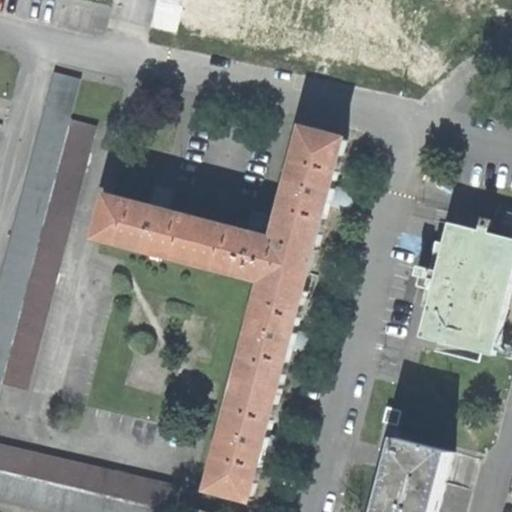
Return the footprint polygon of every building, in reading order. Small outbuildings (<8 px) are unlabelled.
[(184,0),(160,0),(154,27),(176,34),(184,0)] [(189,0),(185,22),(438,78),(443,53),(473,60),(480,28),(493,31),(500,2),(511,4),(511,0),(439,0),(439,4),(422,0),(189,0)] [(0,287),(0,394),(3,384),(71,120),(82,80),(56,74),(0,287)] [(99,128),(71,120),(3,384),(30,391),(99,128)] [(170,213),(168,212),(153,208),(151,208),(112,197),(101,237),(125,243),(145,249),(157,252),(177,257),(222,269),(242,274),(268,281),(262,304),(257,324),(254,335),(248,356),(234,411),(229,428),(226,440),(222,456),(213,488),(253,499),(266,451),(270,436),(293,348),(297,333),(308,292),(306,291),(298,289),(309,249),(316,251),(318,251),(331,203),(335,189),(348,140),(307,130),(299,163),(294,179),(291,191),(287,209),(278,241),(268,238),(266,238),(251,234),(249,233),(170,213)] [(290,178),(294,179),(299,163),(294,162),(290,178)] [(167,188),(156,185),(151,208),(153,208),(157,194),(172,198),(168,212),(170,213),(176,191),(167,188)] [(335,189),(331,203),(345,207),(349,193),(335,189)] [(283,207),(287,209),(291,191),(287,190),(283,207)] [(357,195),(349,193),(345,207),(353,209),(355,201),(357,195)] [(153,208),(168,212),(172,198),(157,194),(153,208)] [(255,211),(249,233),(251,234),(255,219),(270,223),(266,238),(268,238),(274,216),(263,213),(255,211)] [(496,219),(487,216),(485,225),(493,227),(496,219)] [(251,234),(266,238),(270,223),(255,219),(251,234)] [(438,285),(425,336),(511,358),(511,238),(454,224),(450,244),(439,241),(434,259),(432,268),(424,266),(417,285),(428,288),(429,283),(438,285)] [(144,253),(145,249),(125,243),(124,248),(144,253)] [(306,291),(316,251),(309,249),(298,289),(306,291)] [(176,261),(177,257),(157,252),(156,256),(176,261)] [(241,278),(242,274),(222,269),(221,273),(241,278)] [(252,323),(257,324),(262,304),(258,303),(252,323)] [(297,333),(293,348),(308,352),(312,337),(297,333)] [(244,355),(248,356),(254,335),(249,334),(244,355)] [(319,339),(312,337),(308,352),(315,353),(317,345),(319,339)] [(385,420),(399,424),(403,409),(389,405),(385,420)] [(225,427),(229,428),(234,411),(230,410),(225,427)] [(270,436),(266,451),(281,455),(285,440),(270,436)] [(380,511),(439,511),(456,451),(401,436),(395,461),(380,511)] [(218,455),(222,456),(226,440),(222,439),(218,455)] [(292,442),(285,440),(281,455),(288,457),(290,449),(292,442)] [(0,471),(176,511),(182,485),(0,445),(0,471)] [(0,501),(47,511),(165,511),(166,511),(0,473),(0,501)]
